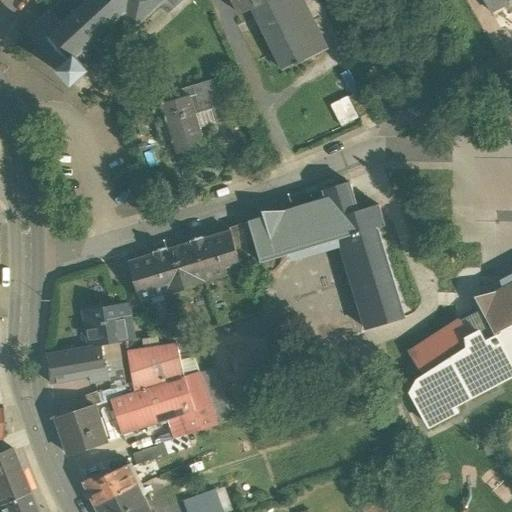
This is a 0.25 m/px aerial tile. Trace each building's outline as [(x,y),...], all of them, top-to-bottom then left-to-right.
[(89,0),(88,1),(87,0),(84,0),(87,2),(76,12),(74,10),(72,11),(74,14),(63,24),(51,11),(27,32),(45,52),(74,84),(90,70),(84,64),(88,59),(89,57),(89,55),(89,53),(88,52),(88,51),(86,49),(97,39),(99,41),(101,40),(99,37),(110,28),(112,30),(113,28),(111,26),(115,22),(126,35),(133,29),(134,30),(161,6),(168,13),(182,0),(89,0)] [(232,0),(239,14),(253,7),(284,70),(296,63),(297,66),(327,51),(301,0),(232,0)] [(484,0),(490,12),(511,0),(484,0)] [(220,78),(206,82),(214,108),(218,123),(232,119),(220,78)] [(206,82),(188,88),(190,96),(191,96),(196,113),(214,108),(206,82)] [(370,113),(359,92),(349,97),(360,118),(370,113)] [(171,131),(199,123),(196,113),(191,96),(190,96),(163,104),(171,131)] [(484,105),(472,105),(472,107),(472,128),(484,129),(484,105)] [(472,107),(460,107),(460,109),(460,131),(472,131),(472,128),(472,107)] [(460,131),(460,109),(448,109),(448,132),(460,132),(460,131)] [(199,123),(171,131),(178,154),(206,146),(199,123)] [(368,209),(358,212),(354,197),(350,183),(324,191),(327,198),(334,223),(339,238),(366,328),(402,317),(402,316),(404,316),(377,228),(385,226),(379,205),(368,209)] [(364,194),(354,197),(358,212),(368,209),(364,194)] [(327,198),(230,228),(231,231),(238,253),(334,223),(327,198)] [(334,223),(238,253),(242,268),(339,238),(334,223)] [(197,238),(210,280),(243,270),(238,253),(231,231),(203,240),(203,237),(197,238)] [(210,280),(197,238),(191,240),(192,243),(167,250),(166,247),(160,249),(174,293),(206,283),(205,281),(210,280)] [(174,293),(160,249),(154,251),(155,254),(129,262),(141,301),(167,293),(167,295),(174,293)] [(511,285),(479,303),(483,310),(495,334),(511,325),(511,285)] [(129,304),(84,311),(90,346),(100,345),(126,340),(128,340),(125,320),(131,319),(129,304)] [(494,334),(495,334),(483,310),(461,321),(469,336),(481,331),(486,341),(495,336),(494,334)] [(409,352),(424,375),(466,348),(465,338),(469,336),(461,321),(459,319),(409,352)] [(511,325),(495,334),(494,334),(495,336),(499,343),(511,367),(511,325)] [(457,408),(511,378),(511,367),(499,343),(495,336),(486,341),(481,331),(469,336),(465,338),(466,348),(424,375),(417,380),(410,393),(429,429),(460,413),(457,408)] [(189,343),(128,352),(136,393),(184,377),(200,372),(189,343)] [(90,346),(45,354),(51,383),(80,378),(79,377),(90,375),(91,383),(108,380),(107,374),(105,361),(103,362),(102,357),(100,345),(90,346)] [(109,361),(105,361),(107,374),(120,372),(118,359),(109,361)] [(359,379),(354,364),(316,377),(321,392),(359,379)] [(201,370),(219,421),(232,416),(214,366),(201,370)] [(195,411),(167,420),(173,439),(219,424),(200,372),(184,377),(195,411)] [(136,393),(112,400),(115,409),(123,434),(167,420),(195,411),(184,377),(136,393)] [(97,391),(75,399),(79,410),(101,403),(97,391)] [(94,406),(57,418),(70,456),(107,444),(94,406)] [(12,450),(0,454),(0,503),(29,492),(12,450)] [(104,477),(101,473),(83,482),(96,508),(139,487),(128,465),(104,477)] [(151,511),(139,487),(96,508),(98,511),(151,511)] [(214,490),(183,501),(186,511),(191,511),(207,506),(219,502),(214,490)] [(37,511),(29,492),(0,503),(0,511),(37,511)] [(222,511),(219,502),(207,506),(209,511),(222,511)]
